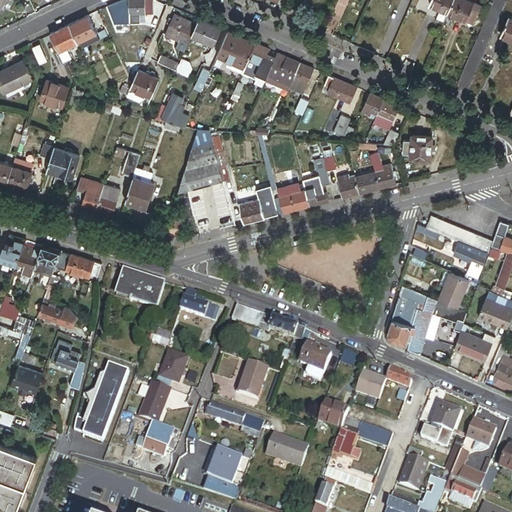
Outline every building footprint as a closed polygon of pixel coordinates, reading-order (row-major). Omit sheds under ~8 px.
[(129,0),(131,23),(142,23),(141,13),(154,12),(152,0),(129,0)] [(432,0),(431,4),(450,13),(455,0),(432,0)] [(483,6),(469,0),(455,0),(450,13),(468,21),(472,12),(479,15),(483,6)] [(472,12),(468,21),(474,24),(479,15),(472,12)] [(191,36),(197,24),(194,23),(175,14),(172,19),(170,24),(166,34),(179,40),(188,44),(191,36)] [(97,33),(88,15),(70,24),(78,42),(97,33)] [(511,18),(510,18),(502,36),(511,40),(511,18)] [(221,28),(199,19),(197,24),(191,36),(209,43),(212,37),(216,39),(221,28)] [(78,42),(70,24),(50,33),(59,52),(60,51),(64,60),(73,56),(69,46),(78,42)] [(105,29),(98,32),(101,39),(108,36),(105,29)] [(256,44),(228,31),(217,56),(230,61),(245,68),(249,59),(256,44)] [(97,33),(78,42),(81,48),(100,39),(97,33)] [(188,44),(179,40),(176,47),(185,51),(188,44)] [(269,50),(256,44),(249,59),(256,62),(254,65),(261,68),(267,55),(269,50)] [(301,64),(278,53),(276,59),(266,79),(266,80),(289,90),(290,88),(301,64)] [(162,54),(158,61),(177,70),(180,62),(162,54)] [(266,79),(276,59),(267,55),(261,68),(258,75),(266,79)] [(189,62),(181,58),(180,62),(177,70),(176,71),(189,76),(192,69),(189,62)] [(245,68),(242,73),(256,80),(258,75),(261,68),(254,65),(256,62),(249,59),(245,68)] [(25,61),(0,73),(0,80),(6,93),(34,79),(25,61)] [(245,68),(230,61),(227,67),(242,73),(245,68)] [(314,70),(301,64),(290,88),(303,94),(314,70)] [(211,71),(204,68),(195,88),(202,91),(211,71)] [(160,78),(139,69),(131,88),(128,95),(141,101),(144,93),(152,97),(160,78)] [(344,82),(330,76),(326,85),(331,88),(329,93),(337,96),(344,82)] [(70,88),(48,81),(41,100),(64,107),(70,88)] [(245,85),(239,82),(233,94),(240,97),(245,85)] [(344,82),(337,96),(352,103),(358,89),(344,82)] [(131,88),(124,85),(121,92),(128,95),(131,88)] [(83,93),(77,91),(73,89),(70,100),(75,101),(80,103),(83,93)] [(168,105),(162,103),(158,114),(173,120),(177,111),(182,114),(183,112),(186,105),(182,103),(183,99),(184,97),(174,92),(168,105)] [(385,101),(372,95),(363,114),(371,118),(373,113),(378,116),(385,101)] [(297,111),(304,114),(311,100),(303,97),(297,111)] [(385,101),(378,116),(384,118),(382,123),(390,126),(399,107),(385,101)] [(107,103),(104,111),(112,113),(114,105),(107,103)] [(182,114),(177,111),(173,120),(173,122),(186,126),(191,115),(183,112),(182,114)] [(345,135),(352,118),(344,115),(337,131),(345,135)] [(166,121),(165,127),(180,130),(181,125),(166,121)] [(351,125),(346,138),(352,141),(358,128),(351,125)] [(396,145),(401,134),(393,130),(387,144),(396,145)] [(214,136),(214,137),(218,151),(223,150),(219,134),(214,136)] [(270,135),(260,134),(264,153),(269,152),(265,138),(270,138),(270,135)] [(420,160),(432,162),(434,138),(414,136),(414,140),(412,153),(412,155),(420,156),(420,160)] [(218,151),(214,137),(207,139),(209,145),(196,148),(182,192),(189,191),(225,182),(222,167),(218,151)] [(412,153),(414,140),(406,139),(405,152),(412,153)] [(331,171),(339,169),(332,141),(324,143),(331,171)] [(119,147),(117,155),(129,159),(132,151),(119,147)] [(80,157),(55,149),(47,172),(58,175),(58,173),(73,178),(80,157)] [(222,167),(228,166),(224,150),(223,150),(218,151),(222,167)] [(129,159),(125,173),(136,176),(139,168),(143,154),(132,151),(129,159)] [(264,153),(274,190),(278,189),(269,152),(264,153)] [(322,175),(325,185),(332,183),(326,158),(316,160),(319,172),(320,172),(321,175),(322,175)] [(0,179),(9,182),(14,165),(0,161),(0,179)] [(34,172),(14,165),(9,182),(29,188),(34,172)] [(228,166),(222,167),(225,182),(233,180),(229,165),(228,166)] [(382,190),(399,186),(394,165),(383,168),(384,172),(378,173),(382,190)] [(153,173),(139,168),(136,176),(128,202),(149,209),(157,184),(150,182),(153,173)] [(378,173),(358,178),(362,195),(382,190),(378,173)] [(306,185),(308,191),(312,207),(331,203),(328,192),(326,193),(325,185),(322,175),(321,175),(305,179),(306,185)] [(362,195),(358,178),(352,180),(351,176),(342,178),(347,199),(362,195)] [(79,190),(89,193),(92,186),(100,189),(99,193),(104,194),(107,185),(83,177),(79,190)] [(107,185),(104,194),(110,196),(111,192),(122,195),(123,190),(107,185)] [(99,210),(104,194),(99,193),(100,189),(92,186),(89,193),(85,206),(99,210)] [(181,195),(182,202),(191,200),(189,191),(182,192),(181,195)] [(302,192),(276,199),(280,216),(312,207),(308,191),(302,192)] [(110,196),(104,194),(99,210),(115,216),(122,195),(111,192),(110,196)] [(241,205),(246,224),(266,219),(262,200),(241,205)] [(168,208),(166,214),(174,216),(176,210),(178,204),(175,203),(173,209),(168,208)] [(174,216),(181,218),(182,214),(183,212),(176,210),(174,216)] [(166,214),(161,230),(169,232),(174,216),(166,214)] [(181,218),(174,216),(169,232),(183,237),(190,217),(182,214),(181,218)] [(491,246),(492,240),(433,216),(428,228),(439,233),(459,241),(488,253),(491,246)] [(509,225),(499,221),(492,240),(491,246),(508,252),(495,285),(504,288),(511,266),(511,238),(505,236),(509,225)] [(439,233),(428,228),(426,227),(423,232),(437,238),(439,233)] [(10,235),(8,243),(9,244),(8,248),(5,247),(0,260),(18,265),(24,246),(25,245),(16,242),(17,237),(10,235)] [(459,241),(453,255),(462,259),(460,262),(465,264),(466,261),(471,263),(467,273),(478,277),(488,253),(459,241)] [(24,246),(18,265),(24,267),(35,271),(39,257),(41,252),(24,246)] [(61,251),(43,246),(41,252),(39,257),(57,263),(61,251)] [(416,248),(413,254),(424,259),(427,254),(416,248)] [(95,262),(61,251),(57,263),(56,266),(72,271),(80,274),(90,277),(91,275),(95,262)] [(39,257),(35,271),(53,276),(53,274),(56,266),(57,263),(39,257)] [(102,265),(95,262),(91,275),(98,277),(102,265)] [(35,271),(24,267),(22,275),(32,278),(35,271)] [(459,311),(469,281),(451,272),(441,303),(459,311)] [(125,273),(117,297),(156,310),(164,285),(125,273)] [(53,274),(53,276),(50,284),(57,287),(60,277),(53,274)] [(57,287),(50,284),(48,291),(55,293),(57,287)] [(400,302),(433,313),(435,308),(402,293),(405,286),(404,285),(397,310),(398,310),(400,302)] [(437,301),(405,286),(402,293),(435,308),(437,301)] [(198,295),(188,291),(181,310),(206,318),(210,306),(196,301),(198,295)] [(13,298),(6,296),(4,303),(11,305),(13,298)] [(511,301),(502,297),(498,305),(511,310),(511,301)] [(507,329),(511,316),(511,310),(498,305),(485,300),(479,318),(507,329)] [(463,328),(467,315),(459,311),(441,303),(437,301),(435,308),(433,313),(441,317),(463,328)] [(426,337),(433,313),(400,302),(398,310),(397,310),(389,334),(393,340),(407,345),(413,326),(416,326),(409,349),(421,353),(426,337)] [(3,305),(0,313),(0,314),(17,320),(18,319),(21,309),(11,305),(4,303),(3,305)] [(43,304),(39,315),(61,323),(65,312),(55,309),(49,306),(43,304)] [(220,309),(210,306),(206,318),(215,322),(220,309)] [(237,307),(232,321),(258,330),(263,316),(237,307)] [(28,311),(21,309),(18,319),(27,322),(28,319),(25,318),(28,311)] [(433,313),(426,337),(434,340),(441,317),(433,313)] [(263,316),(258,330),(269,334),(270,330),(274,319),(263,316)] [(17,320),(14,330),(22,333),(25,325),(26,325),(27,322),(18,319),(17,320)] [(37,322),(28,319),(27,322),(26,325),(34,328),(37,322)] [(299,328),(274,319),(270,330),(295,339),(299,328)] [(25,325),(22,333),(32,336),(34,328),(26,325),(25,325)] [(416,326),(413,326),(407,345),(406,348),(409,349),(416,326)] [(14,330),(3,327),(1,333),(21,340),(18,350),(25,353),(32,336),(22,333),(14,330)] [(306,331),(299,328),(295,339),(302,341),(306,331)] [(311,333),(306,331),(302,341),(300,345),(305,347),(311,333)] [(487,362),(494,344),(483,340),(462,332),(455,350),(487,362)] [(486,332),(483,340),(494,344),(497,336),(486,332)] [(164,340),(157,337),(154,344),(161,346),(164,340)] [(72,356),(74,350),(60,345),(58,351),(60,352),(72,356)] [(309,346),(301,364),(313,369),(325,374),(333,356),(309,346)] [(510,352),(500,347),(493,367),(498,369),(505,354),(509,356),(510,352)] [(23,358),(25,353),(18,350),(15,355),(23,358)] [(82,353),(74,350),(72,356),(80,359),(82,353)] [(190,358),(170,350),(160,377),(180,385),(190,358)] [(358,356),(345,351),(342,358),(355,364),(358,356)] [(80,359),(72,356),(60,352),(58,360),(57,362),(77,368),(80,361),(80,359)] [(509,356),(505,354),(498,369),(497,372),(509,377),(508,379),(511,381),(511,365),(509,364),(511,358),(509,356)] [(86,363),(80,361),(77,368),(76,368),(70,387),(80,391),(86,363)] [(268,369),(249,363),(239,394),(258,400),(268,369)] [(95,405),(88,423),(84,435),(103,443),(129,373),(110,366),(99,395),(95,394),(91,404),(95,405)] [(409,375),(391,367),(386,380),(387,381),(410,390),(413,383),(409,375)] [(322,380),(325,374),(313,369),(310,375),(311,378),(320,381),(322,380)] [(386,380),(364,372),(356,393),(379,401),(387,381),(386,380)] [(44,384),(24,375),(10,408),(29,415),(44,384)] [(281,378),(278,377),(268,404),(271,405),(281,378)] [(172,390),(153,383),(140,418),(154,424),(160,426),(166,411),(164,410),(172,390)] [(207,416),(211,405),(212,403),(203,399),(198,413),(207,416)] [(326,404),(319,422),(342,430),(346,420),(349,412),(326,404)] [(211,405),(207,416),(241,429),(244,422),(246,417),(211,405)] [(434,427),(453,434),(455,435),(462,418),(440,409),(434,427)] [(140,418),(137,417),(135,421),(153,428),(154,424),(140,418)] [(246,417),(244,422),(251,425),(253,420),(246,417)] [(85,421),(77,419),(74,431),(79,433),(80,430),(82,431),(85,421)] [(244,422),(241,429),(243,429),(260,435),(264,424),(253,420),(251,425),(244,422)] [(346,420),(342,430),(341,433),(358,439),(388,449),(393,436),(346,420)] [(497,429),(474,420),(467,439),(490,448),(497,429)] [(88,423),(85,421),(82,431),(80,430),(79,433),(84,435),(88,423)] [(176,432),(160,426),(154,424),(153,428),(147,442),(169,450),(175,452),(177,445),(171,443),(174,436),(176,432)] [(434,427),(427,424),(422,438),(448,448),(453,434),(434,427)] [(260,435),(243,429),(241,435),(258,441),(260,435)] [(358,439),(341,433),(332,457),(338,459),(341,457),(351,461),(355,452),(353,451),(358,439)] [(302,467),(310,447),(275,434),(267,454),(302,467)] [(141,439),(137,447),(144,450),(147,442),(141,439)] [(459,441),(452,457),(458,459),(465,443),(459,441)] [(169,450),(147,442),(144,450),(166,458),(169,450)] [(32,470),(37,457),(0,443),(0,477),(26,487),(31,474),(28,473),(30,469),(32,470)] [(511,471),(511,448),(509,447),(501,467),(511,471)] [(424,453),(411,448),(408,456),(411,457),(421,460),(424,453)] [(240,459),(219,452),(209,480),(229,487),(240,459)] [(361,454),(355,452),(351,461),(357,463),(361,454)] [(430,463),(421,460),(411,457),(408,466),(406,465),(399,485),(419,492),(430,463)] [(452,457),(447,470),(453,472),(455,467),(458,459),(452,457)] [(481,490),(485,480),(455,467),(453,472),(451,476),(458,480),(479,489),(481,490)] [(337,473),(327,469),(324,479),(333,482),(334,481),(337,473)] [(447,470),(446,470),(442,481),(447,483),(448,484),(451,476),(453,472),(447,470)] [(498,474),(489,470),(485,480),(481,490),(489,494),(498,474)] [(359,481),(337,473),(334,481),(356,489),(359,481)] [(458,480),(451,476),(448,484),(446,489),(453,492),(456,485),(458,480)] [(0,511),(16,511),(26,487),(0,477),(0,511)] [(432,478),(430,485),(436,487),(438,480),(432,478)] [(236,501),(240,491),(229,487),(209,480),(204,492),(236,501)] [(325,480),(322,488),(335,492),(337,485),(325,480)] [(435,511),(447,483),(442,481),(438,480),(436,487),(432,496),(426,511),(435,511)] [(477,494),(479,489),(458,480),(456,485),(477,494)] [(373,486),(359,481),(356,489),(371,494),(373,486)] [(473,503),(477,494),(456,485),(453,492),(452,494),(473,503)] [(322,488),(316,506),(326,509),(328,510),(332,499),(334,496),(335,492),(322,488)] [(416,502),(394,493),(391,500),(413,509),(415,504),(416,502)] [(418,509),(426,511),(432,496),(428,494),(423,505),(420,504),(419,506),(418,509)] [(413,509),(391,500),(388,509),(396,511),(412,511),(413,509)]
